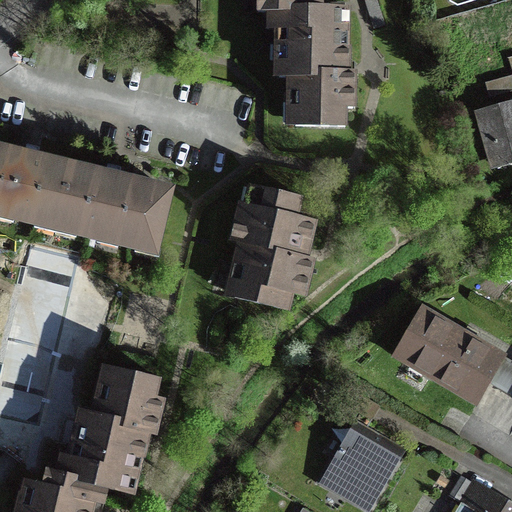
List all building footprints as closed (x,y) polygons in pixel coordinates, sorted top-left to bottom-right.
[(275,14),(275,31),(274,46),(282,46),(282,63),(278,63),(278,79),(290,79),(290,94),(295,94),(294,128),(343,128),(344,110),(353,110),(353,74),(335,74),(335,70),(335,67),(348,67),(348,49),(338,49),(339,31),(339,11),(321,11),(320,0),(256,0),(256,14),(275,14)] [(373,0),(363,0),(373,30),(382,27),(373,0)] [(487,99),(511,92),(511,76),(483,84),(487,99)] [(491,171),(511,164),(511,101),(475,112),(491,171)] [(0,214),(152,251),(167,192),(108,178),(26,158),(0,152),(0,214)] [(314,224),(295,220),(300,200),(250,187),(250,190),(252,191),(248,207),(238,204),(233,225),(243,228),(234,265),(241,267),(233,299),(287,312),(291,295),(304,298),(312,261),(291,256),(291,253),(292,250),(297,251),(300,241),(309,244),(314,224)] [(511,363),(420,309),(393,357),(475,406),(488,384),(511,398),(511,363)] [(124,494),(129,473),(133,457),(142,459),(146,442),(135,439),(135,435),(136,432),(154,436),(162,402),(154,399),(158,381),(110,370),(102,403),(97,402),(94,415),(82,413),(78,429),(82,430),(78,445),(70,444),(67,458),(63,475),(45,471),(41,486),(31,483),(28,497),(18,495),(14,511),(91,511),(92,510),(85,508),(86,505),(86,502),(103,506),(107,490),(124,494)] [(378,408),(351,392),(343,405),(370,421),(378,408)] [(344,451),(340,449),(320,481),(364,507),(376,486),(382,489),(398,461),(354,435),(344,451)] [(511,511),(511,509),(461,479),(449,498),(460,505),(455,511),(511,511)]
